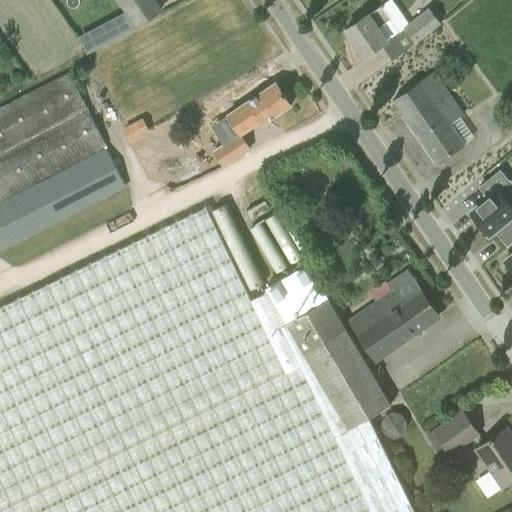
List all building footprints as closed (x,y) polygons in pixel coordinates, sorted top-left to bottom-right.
[(119,0),(138,27),(163,15),(153,0),(119,0)] [(346,31),(364,57),(387,41),(399,32),(382,6),(369,15),(369,14),(346,31)] [(402,28),(415,44),(441,23),(429,7),(402,28)] [(434,72),(410,89),(394,100),(437,164),(465,145),(451,124),(464,115),(434,72)] [(227,115),(240,134),(241,135),(261,122),(263,125),(292,106),(276,83),(227,115)] [(143,120),(127,128),(125,129),(130,140),(148,131),(143,120)] [(214,152),(224,167),(250,149),(241,135),(240,134),(214,152)] [(108,147),(0,202),(0,250),(128,186),(108,147)] [(510,182),(500,170),(479,187),(488,198),(471,212),(489,235),(495,231),(501,239),(511,230),(511,206),(506,198),(511,194),(505,186),(510,182)] [(267,200),(248,211),(253,220),(272,209),(267,200)] [(262,282),(223,202),(211,208),(250,288),(262,282)] [(253,298),(210,210),(208,206),(0,308),(0,511),(415,511),(369,416),(347,430),(287,327),(267,292),(253,298)] [(331,300),(311,265),(269,291),(267,292),(287,327),(331,300)] [(376,360),(405,339),(439,316),(421,290),(406,301),(397,288),(350,321),(376,360)] [(331,300),(287,327),(347,430),(369,416),(391,403),(331,300)] [(379,423),(395,439),(409,425),(393,409),(379,423)] [(463,411),(434,430),(428,434),(445,458),(479,434),(463,411)] [(511,433),(507,427),(475,449),(502,488),(511,481),(511,433)]
